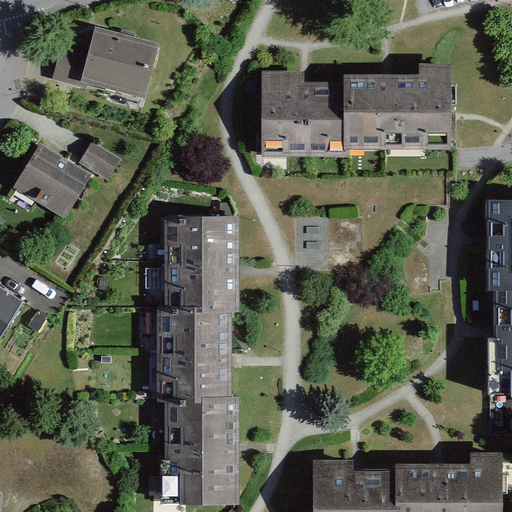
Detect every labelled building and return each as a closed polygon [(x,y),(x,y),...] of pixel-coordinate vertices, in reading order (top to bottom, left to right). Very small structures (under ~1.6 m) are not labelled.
[(91,62),(61,55),(53,84),(86,93),(149,109),(165,52),(97,36),(91,62)] [(305,79),(263,78),(263,164),(350,165),(350,159),(458,160),(459,73),(421,72),(421,82),(347,81),(347,89),(305,89),(305,79)] [(109,176),(121,157),(93,140),(81,160),(109,176)] [(42,148),(14,195),(65,225),(93,180),(42,148)] [(495,300),(511,300),(511,207),(486,208),(486,300),(495,300)] [(242,225),(167,225),(167,487),(183,487),(184,511),(245,511),(243,406),(236,405),(234,323),(244,324),(242,225)] [(0,293),(0,349),(25,309),(0,293)] [(497,408),(511,407),(511,300),(495,300),(497,408)] [(475,471),(399,470),(399,478),(397,511),(507,511),(508,458),(475,458),(475,471)] [(359,467),(314,466),(313,511),(397,511),(399,478),(359,477),(359,467)]
